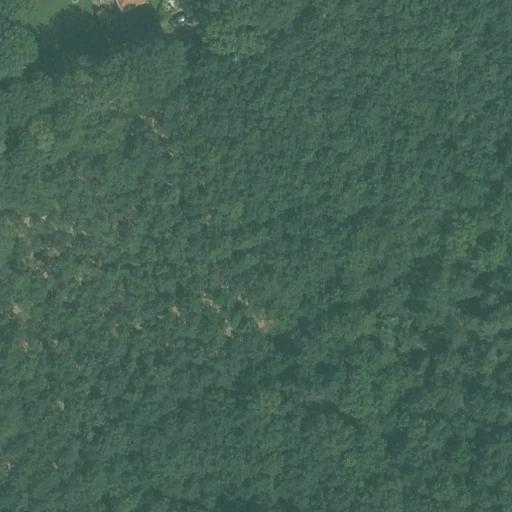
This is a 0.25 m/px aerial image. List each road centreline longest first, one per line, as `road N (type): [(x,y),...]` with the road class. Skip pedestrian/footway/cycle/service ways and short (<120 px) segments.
road 1 (track): [(230,0),(0,126)]
road 2 (track): [(239,166),(174,30)]
